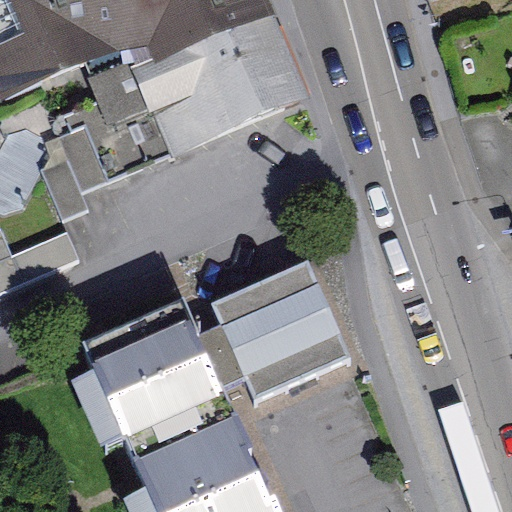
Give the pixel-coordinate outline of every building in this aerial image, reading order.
[(0,0),(0,84),(13,113),(145,71),(179,155),(307,109),(267,0),(0,0)] [(480,0),(442,0),(446,11),(480,0)] [(72,233),(16,254),(7,230),(0,232),(0,295),(84,265),(72,233)] [(333,263),(103,362),(167,511),(285,511),(245,420),(365,368),(377,363),(333,263)] [(158,511),(152,495),(130,503),(133,511),(158,511)]
